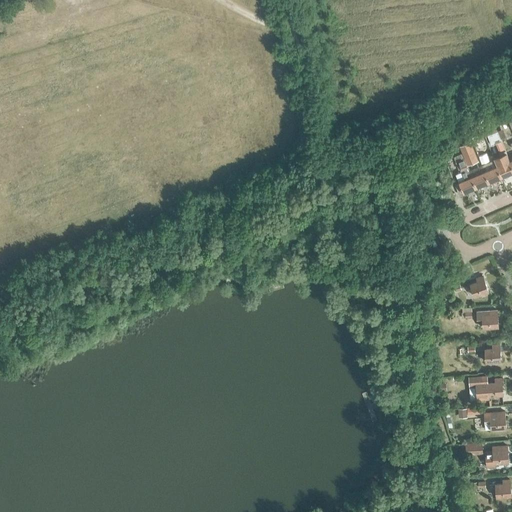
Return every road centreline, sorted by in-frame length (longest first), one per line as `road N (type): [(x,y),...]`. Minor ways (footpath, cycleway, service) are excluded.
road 1 (track): [(323,168),(295,34),(221,0)]
road 2 (residential): [(391,138),(511,69)]
road 3 (residential): [(511,200),(458,228),(458,242),(470,252),(498,242)]
